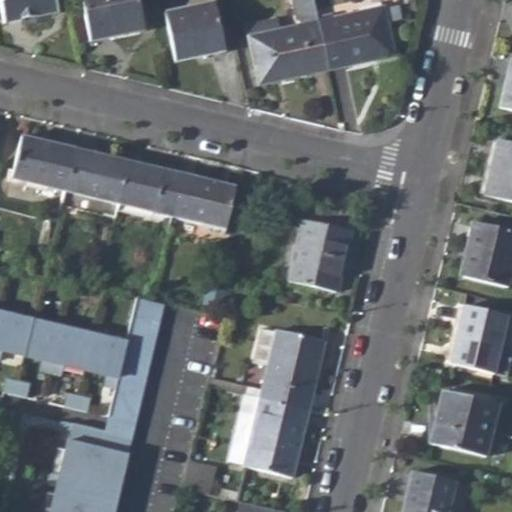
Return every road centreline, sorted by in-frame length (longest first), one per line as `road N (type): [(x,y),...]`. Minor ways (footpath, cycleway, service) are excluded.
road 1 (residential): [(417,176),(0,80)]
road 2 (residential): [(339,511),(417,176)]
road 3 (residential): [(417,176),(461,0)]
road 4 (residential): [(139,511),(179,348)]
